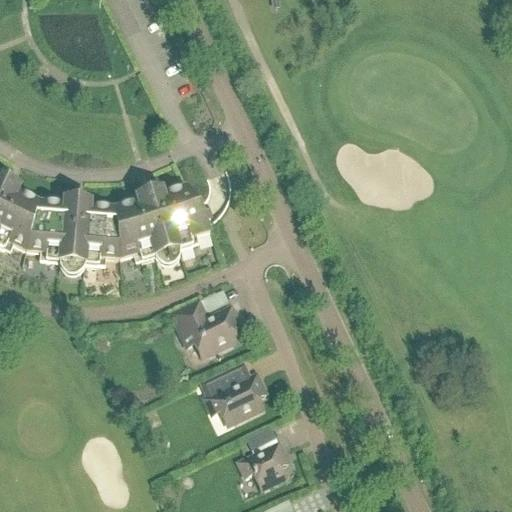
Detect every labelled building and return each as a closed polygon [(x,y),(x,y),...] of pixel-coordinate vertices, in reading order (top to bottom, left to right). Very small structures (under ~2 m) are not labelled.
[(0,254),(4,257),(7,249),(25,258),(45,260),(45,268),(98,273),(99,264),(119,266),(138,260),(140,268),(192,253),(189,245),(209,239),(206,232),(209,231),(204,222),(203,221),(201,222),(186,194),(162,202),(160,197),(136,204),(137,209),(114,216),(89,214),(89,209),(64,207),(63,212),(39,210),(16,199),(18,194),(0,185),(0,254)] [(210,312),(232,304),(229,296),(207,304),(210,312)] [(230,313),(205,324),(198,308),(174,319),(182,335),(178,337),(186,352),(199,346),(200,348),(201,348),(208,361),(237,347),(231,336),(239,333),(230,313)] [(211,420),(219,416),(226,432),(262,415),(257,404),(265,400),(255,380),(204,405),(211,420)] [(255,441),(247,445),(252,454),(259,450),(255,441)] [(284,484),(279,474),(286,470),(277,450),(238,469),(245,484),(252,481),(253,483),(254,482),(260,495),(284,484)]
